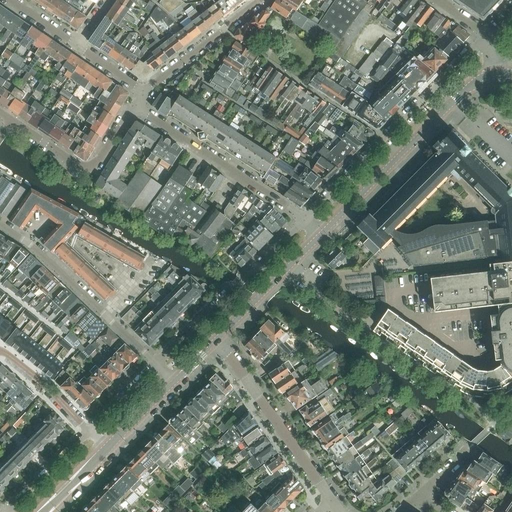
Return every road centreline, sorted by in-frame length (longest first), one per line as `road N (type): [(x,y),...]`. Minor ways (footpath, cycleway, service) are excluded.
road 1 (residential): [(481,32),(303,218)]
road 2 (tertiary): [(492,76),(462,94),(323,238)]
road 3 (residential): [(154,362),(303,218)]
road 4 (residential): [(0,227),(47,260),(154,362)]
road 5 (residential): [(303,218),(132,105)]
road 6 (residential): [(328,499),(218,339)]
road 7 (residential): [(132,105),(94,164),(80,168),(11,123)]
road 8 (residential): [(141,91),(258,0)]
road 9 (tertiary): [(323,238),(218,339)]
